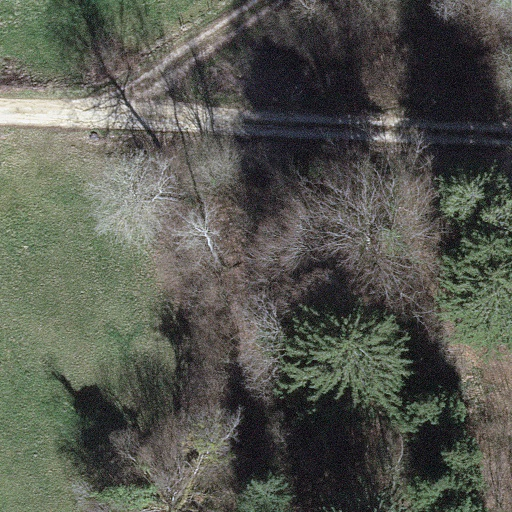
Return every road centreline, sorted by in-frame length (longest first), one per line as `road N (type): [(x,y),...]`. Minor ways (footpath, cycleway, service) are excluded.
road 1 (track): [(0,108),(511,138)]
road 2 (track): [(108,113),(269,0)]
